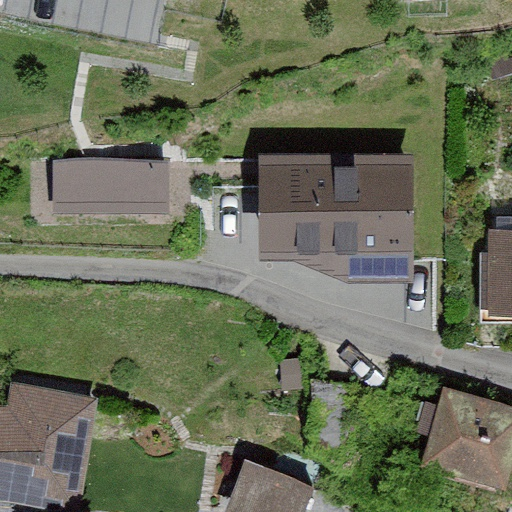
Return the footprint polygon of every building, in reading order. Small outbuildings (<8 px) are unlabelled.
[(411,161),(260,161),(260,256),(300,256),(350,279),(411,279),(411,161)] [(168,163),(54,162),(53,210),(167,211),(168,163)] [(511,236),(504,237),(503,322),(511,321),(511,236)] [(357,386),(315,382),(309,449),(351,452),(357,386)] [(8,406),(0,406),(0,503),(12,503),(59,511),(82,511),(101,398),(11,383),(8,406)] [(511,436),(511,416),(450,399),(433,459),(500,478),(511,436)] [(302,511),(312,490),(245,463),(227,507),(239,511),(302,511)]
